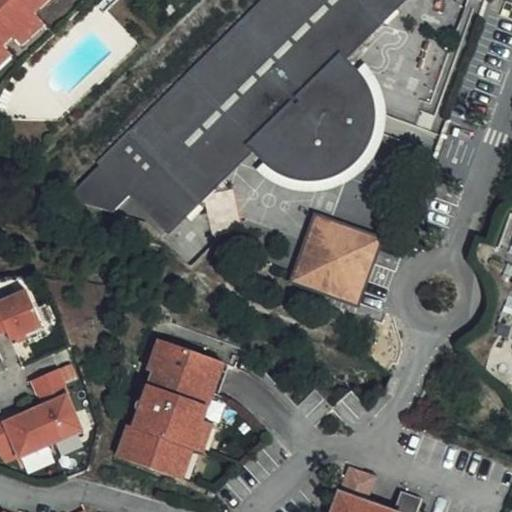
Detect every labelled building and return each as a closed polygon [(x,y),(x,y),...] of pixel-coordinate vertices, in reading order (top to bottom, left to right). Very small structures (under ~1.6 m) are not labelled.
[(0,0),(0,50),(5,45),(15,35),(38,13),(29,5),(33,0),(0,0)] [(52,0),(33,0),(29,5),(38,13),(52,0)] [(266,0),(67,199),(116,212),(134,192),(172,229),(187,214),(187,206),(191,200),(196,195),(203,189),(209,187),(213,188),(256,145),(249,133),(258,123),(268,132),(270,134),(295,154),(307,157),(324,156),(335,150),(348,139),(355,118),(354,110),(351,93),(322,64),(335,52),(350,45),(360,36),(365,27),(373,14),(380,21),(400,0),(266,0)] [(47,23),(38,13),(15,35),(24,44),(47,23)] [(342,59),(380,21),(373,14),(365,27),(360,36),(350,45),(335,52),(322,64),(351,93),(354,110),(355,118),(348,139),(335,150),(324,156),(307,157),(295,154),(270,134),(268,132),(256,145),(257,146),(266,154),(283,166),(293,173),(311,175),(327,173),(346,163),(352,159),(361,148),(368,137),(371,120),(371,107),(369,97),(362,84),(352,70),(342,59)] [(0,67),(14,54),(5,45),(0,50),(0,67)] [(2,70),(0,74),(0,78),(8,86),(12,80),(20,70),(33,56),(24,47),(2,70)] [(249,133),(256,145),(268,132),(258,123),(249,133)] [(203,189),(196,195),(191,200),(187,206),(187,214),(201,200),(213,188),(209,187),(203,189)] [(357,302),(382,239),(318,216),(295,279),(357,302)] [(29,295),(0,307),(0,339),(9,336),(14,344),(44,331),(29,295)] [(206,389),(216,358),(162,339),(151,370),(156,372),(146,400),(142,402),(139,405),(138,408),(141,414),(136,427),(131,425),(120,457),(177,477),(187,445),(197,449),(207,420),(216,392),(206,389)] [(226,361),(216,358),(206,389),(216,392),(226,361)] [(34,384),(41,399),(68,388),(62,373),(34,384)] [(38,412),(54,449),(86,435),(70,399),(38,412)] [(0,422),(0,455),(1,458),(17,451),(22,462),(54,449),(38,412),(23,419),(7,426),(5,421),(0,422)] [(21,414),(5,421),(7,426),(23,419),(21,414)] [(216,424),(207,420),(197,449),(206,453),(216,424)] [(187,445),(177,477),(186,480),(197,449),(187,445)] [(399,511),(400,509),(399,509),(372,500),(381,473),(354,464),(336,511),(399,511)] [(407,487),(399,509),(400,509),(409,511),(422,511),(427,495),(407,487)]
